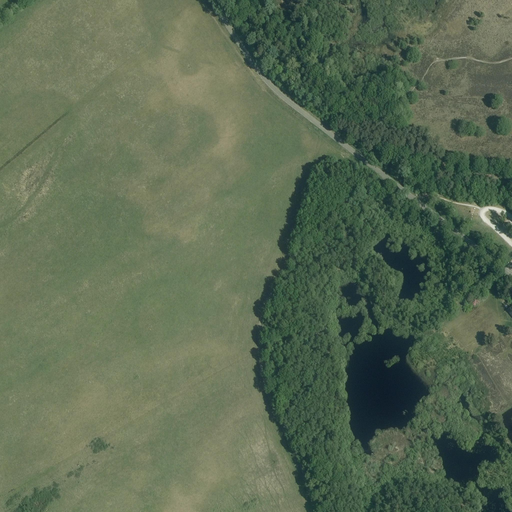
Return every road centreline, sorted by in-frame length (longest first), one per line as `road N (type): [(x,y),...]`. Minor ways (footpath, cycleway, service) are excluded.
road 1 (tertiary): [(511,274),(272,87),(211,0)]
road 2 (track): [(391,181),(345,203),(297,249),(259,324),(263,379),(317,511)]
